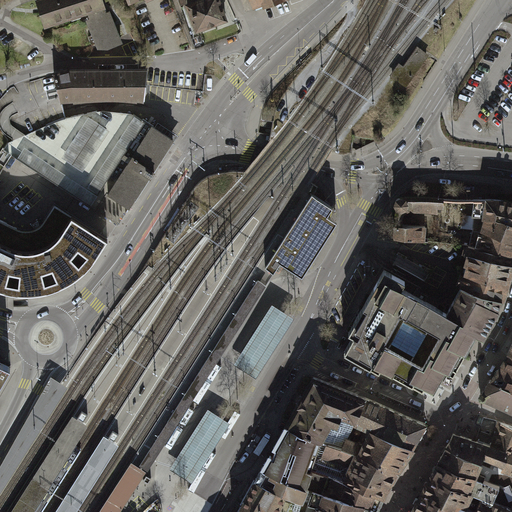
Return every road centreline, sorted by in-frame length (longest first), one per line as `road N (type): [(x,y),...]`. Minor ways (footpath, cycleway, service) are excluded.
road 1 (secondary): [(64,320),(111,275),(202,136)]
road 2 (residential): [(58,65),(204,57),(260,35)]
road 3 (residential): [(462,396),(450,422),(294,348)]
road 4 (secondary): [(202,136),(329,174)]
road 5 (tertiary): [(351,240),(294,348)]
